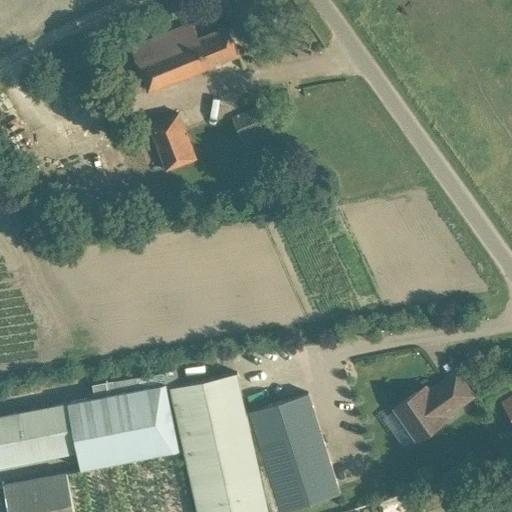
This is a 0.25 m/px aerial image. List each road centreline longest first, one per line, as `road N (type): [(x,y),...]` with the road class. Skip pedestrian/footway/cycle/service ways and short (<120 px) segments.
road 1 (unclassified): [(511,273),(313,0)]
road 2 (unknown): [(511,320),(462,336),(269,365)]
